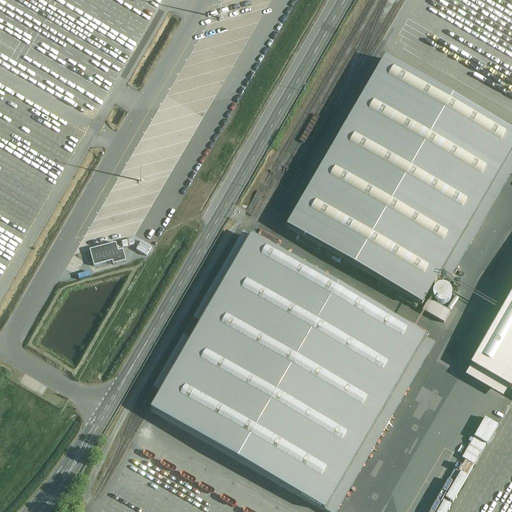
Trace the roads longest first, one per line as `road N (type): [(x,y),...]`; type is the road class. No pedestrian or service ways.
road 1 (unclassified): [(225,207),(37,511)]
road 2 (unclassified): [(225,207),(443,336)]
road 3 (unclassified): [(345,0),(225,207)]
road 4 (unclassified): [(0,293),(95,130)]
road 5 (unclassified): [(443,336),(392,511)]
road 6 (unclassified): [(95,130),(170,0)]
road 7 (unclassified): [(511,218),(443,336)]
